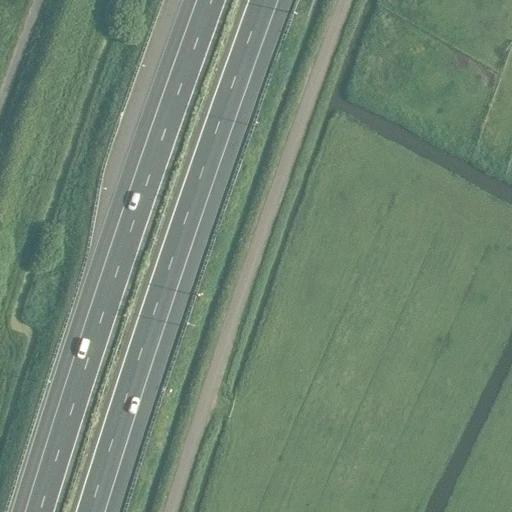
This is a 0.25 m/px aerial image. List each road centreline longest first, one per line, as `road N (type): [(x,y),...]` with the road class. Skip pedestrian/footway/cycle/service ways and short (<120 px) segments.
road 1 (unclassified): [(170,511),(349,0)]
road 2 (motorway): [(96,511),(266,0)]
road 3 (motorway): [(205,0),(39,511)]
